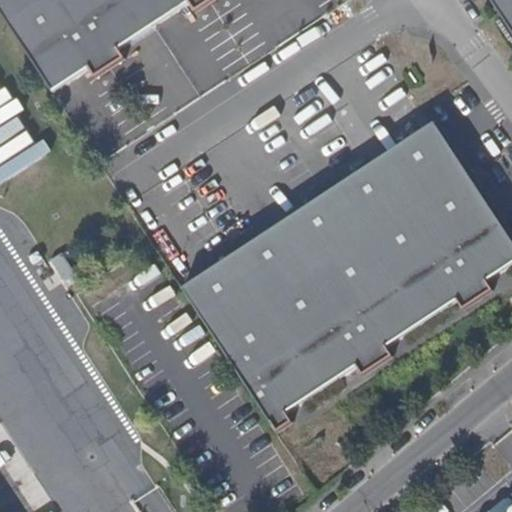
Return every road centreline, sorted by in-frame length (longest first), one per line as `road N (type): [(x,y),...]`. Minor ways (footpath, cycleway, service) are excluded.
road 1 (unknown): [(401,0),(123,185)]
road 2 (unclassified): [(352,511),(511,381)]
road 3 (unclassified): [(439,0),(511,96)]
